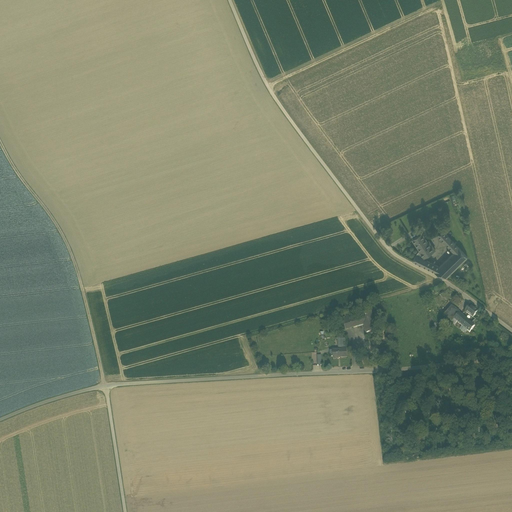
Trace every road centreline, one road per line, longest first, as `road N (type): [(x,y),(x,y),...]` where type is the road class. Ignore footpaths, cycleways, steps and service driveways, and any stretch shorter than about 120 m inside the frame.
road 1 (unclassified): [(0,420),(104,386),(511,358)]
road 2 (unclassified): [(229,0),(267,86),(393,253),(511,332)]
road 3 (track): [(125,511),(108,394),(65,243),(17,179),(0,141)]
road 4 (track): [(267,86),(437,5)]
